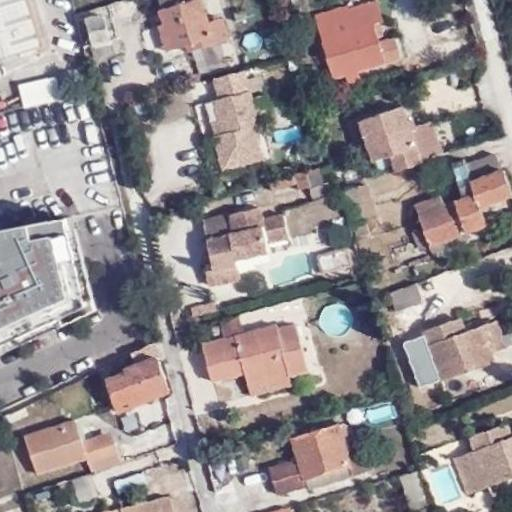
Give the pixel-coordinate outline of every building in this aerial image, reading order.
[(0,0),(0,60),(46,46),(31,0),(0,0)] [(212,22),(204,0),(163,0),(166,9),(162,11),(174,50),(199,42),(201,49),(234,40),(227,17),(212,22)] [(334,79),(387,64),(381,40),(377,24),(386,22),(380,0),(376,0),(350,7),(349,4),(316,13),(323,39),(334,79)] [(98,59),(122,54),(119,40),(112,40),(106,16),(91,19),(98,59)] [(397,36),(381,40),(387,64),(404,59),(397,36)] [(245,67),(213,77),(218,95),(212,97),(218,117),(212,119),(215,132),(212,133),(222,167),(264,156),(255,124),(260,122),(245,67)] [(19,85),(26,106),(61,96),(55,74),(19,85)] [(411,130),(404,108),(361,123),(374,163),(391,157),(394,169),(444,155),(433,123),(411,130)] [(498,156),(468,165),(474,182),(492,176),(505,171),(498,156)] [(482,208),(511,197),(511,190),(505,171),(492,176),(474,182),(468,165),(466,162),(447,168),(449,174),(455,172),(466,202),(446,209),(443,197),(417,207),(431,248),(488,226),(482,208)] [(324,179),(322,170),(296,176),(300,192),(314,188),(312,182),(324,179)] [(382,230),(369,185),(346,192),(369,268),(377,265),(369,235),(382,230)] [(260,209),(206,221),(216,269),(209,271),(214,287),(244,281),(243,277),(275,269),(269,243),(280,240),(276,224),(264,227),(260,209)] [(0,351),(33,336),(27,321),(41,315),(62,323),(90,310),(66,223),(0,234),(0,262),(5,283),(0,285),(0,351)] [(352,251),(324,256),(328,273),(355,268),(352,251)] [(425,304),(419,284),(392,294),(398,314),(425,304)] [(27,321),(33,336),(42,332),(62,323),(41,315),(27,321)] [(223,322),(227,340),(246,335),(243,318),(223,322)] [(424,334),(430,349),(469,335),(463,320),(424,334)] [(246,335),(227,340),(206,345),(215,382),(247,373),(250,385),(291,373),(292,377),(311,371),(299,324),(281,329),(280,326),(246,335)] [(494,355),(507,350),(498,325),(469,335),(430,349),(442,383),(496,364),(494,355)] [(118,407),(171,386),(160,359),(126,372),(128,375),(108,384),(118,407)] [(294,386),(292,377),(291,373),(250,385),(253,397),(294,386)] [(93,468),(125,459),(119,439),(88,447),(79,414),(29,428),(40,469),(89,455),(93,468)] [(478,452),(490,489),(511,481),(511,424),(474,438),(478,452)] [(313,490),(374,471),(365,440),(351,444),(345,425),(298,441),(304,461),(278,470),(287,496),(312,488),(313,490)] [(468,497),(490,489),(478,452),(454,461),(468,497)] [(448,464),(429,472),(440,502),(460,494),(448,464)] [(432,511),(427,490),(426,490),(414,493),(419,511),(432,511)] [(177,511),(173,497),(125,509),(125,511),(177,511)] [(476,511),(474,503),(447,511),(476,511)]
